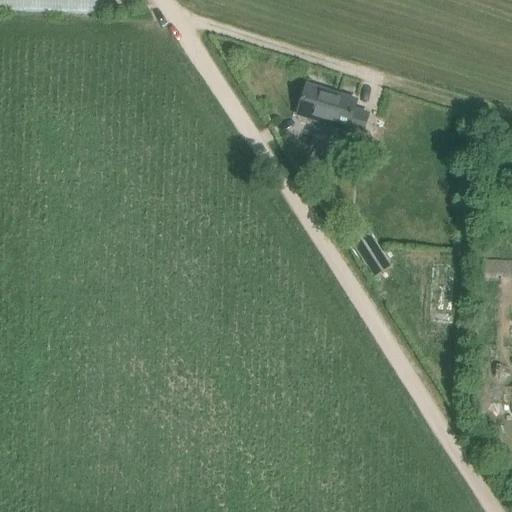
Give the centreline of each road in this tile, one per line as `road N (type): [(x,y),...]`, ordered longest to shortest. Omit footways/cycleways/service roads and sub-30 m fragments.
road 1 (track): [(496,511),(162,0)]
road 2 (track): [(167,8),(387,82)]
